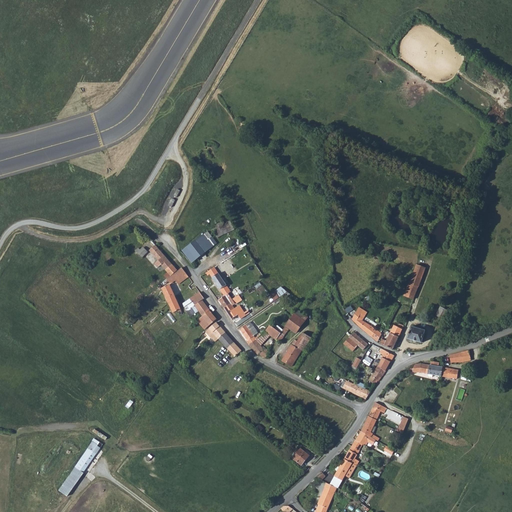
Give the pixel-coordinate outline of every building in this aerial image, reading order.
[(509,93),(511,89),(501,83),(499,86),(509,93)] [(227,222),(214,228),(218,237),(231,231),(227,222)] [(182,251),(191,263),(215,246),(206,234),(182,251)] [(156,258),(158,260),(163,255),(155,245),(149,250),(156,258)] [(136,249),(142,256),(147,252),(143,247),(141,248),(139,246),(136,249)] [(158,260),(161,264),(167,259),(163,255),(158,260)] [(161,264),(166,269),(165,270),(171,276),(177,270),(167,259),(161,264)] [(414,299),(416,294),(426,267),(417,264),(410,283),(409,283),(405,296),(414,299)] [(206,273),(208,275),(210,274),(219,288),(225,296),(227,295),(229,293),(231,292),(214,267),(206,273)] [(163,280),(166,283),(168,281),(170,284),(175,280),(178,284),(188,276),(182,268),(176,272),(171,276),(163,280)] [(162,288),(172,313),(175,312),(178,317),(181,315),(181,317),(188,312),(187,311),(182,305),(178,308),(169,285),(162,288)] [(285,288),(281,285),(270,292),(269,292),(271,297),(285,288)] [(182,305),(187,311),(193,306),(201,300),(204,298),(200,292),(182,305)] [(222,304),(225,308),(231,303),(233,306),(236,303),(232,298),(228,300),(222,304)] [(193,306),(201,317),(209,310),(201,300),(193,306)] [(225,308),(231,319),(239,315),(241,319),(249,313),(247,310),(245,312),(240,305),(235,308),(233,306),(231,303),(225,308)] [(436,315),(444,319),(449,310),(441,306),(436,315)] [(294,313),(304,320),(308,315),(297,308),(294,313)] [(201,317),(209,326),(216,319),(209,310),(201,317)] [(264,330),(270,334),(279,341),(287,330),(286,329),(287,327),(296,333),(304,320),(294,313),(280,332),(269,324),(264,330)] [(355,313),(351,319),(352,320),(355,324),(371,337),(376,330),(368,325),(361,321),(363,317),(355,313)] [(197,321),(205,329),(208,327),(209,326),(201,317),(197,321)] [(215,322),(209,328),(209,329),(215,336),(214,337),(213,336),(211,338),(215,342),(218,339),(219,338),(225,333),(215,322)] [(247,341),(250,345),(255,340),(251,335),(256,330),(250,322),(241,329),(248,340),(247,341)] [(380,343),(393,348),(403,329),(394,325),(386,341),(382,339),(380,343)] [(408,339),(422,343),(426,330),(412,326),(408,339)] [(255,340),(260,346),(270,334),(264,330),(257,338),(255,340)] [(371,337),(377,341),(380,336),(381,334),(376,330),(371,337)] [(345,346),(351,351),(355,346),(353,344),(359,337),(353,332),(347,338),(346,339),(349,342),(345,346)] [(219,338),(227,348),(234,342),(225,333),(219,338)] [(291,344),(301,350),(302,351),(310,338),(301,333),(296,341),(294,340),(291,344)] [(353,344),(355,346),(356,345),(361,350),(367,344),(359,337),(353,344)] [(250,345),(258,354),(259,353),(263,356),(266,358),(270,352),(265,347),(263,349),(260,346),(255,340),(250,345)] [(227,348),(228,349),(234,355),(235,356),(238,353),(241,350),(234,342),(227,348)] [(291,344),(282,360),(292,366),(301,350),(291,344)] [(225,352),(226,354),(227,353),(231,357),(232,356),(234,355),(228,349),(225,352)] [(382,349),(380,353),(384,354),(382,357),(390,361),(394,355),(382,349)] [(449,355),(451,362),(464,362),(471,360),(468,350),(449,355)] [(360,363),(360,362),(364,356),(360,354),(355,361),(360,363)] [(378,366),(386,370),(390,361),(382,357),(378,366)] [(414,364),(413,372),(420,372),(429,373),(428,375),(432,376),(432,374),(440,375),(442,367),(438,366),(439,363),(431,361),(430,365),(422,364),(414,364)] [(375,370),(382,375),(386,370),(378,366),(376,368),(375,370)] [(440,375),(454,378),(457,378),(459,370),(442,367),(440,375)] [(369,380),(375,384),(378,380),(379,380),(382,375),(375,370),(369,380)] [(344,389),(350,392),(353,386),(356,388),(357,385),(348,381),(344,389)] [(350,392),(366,399),(371,392),(363,388),(357,385),(356,388),(353,386),(350,392)] [(369,416),(374,419),(376,420),(379,412),(383,414),(386,407),(375,402),(369,416)] [(361,432),(377,440),(378,441),(379,439),(372,434),(376,427),(371,424),(374,419),(369,416),(361,432)] [(402,434),(405,426),(408,418),(404,416),(396,431),(402,434)] [(361,432),(361,431),(355,440),(362,444),(365,446),(365,445),(367,446),(369,443),(374,446),(377,440),(361,432)] [(100,442),(94,438),(59,489),(63,493),(68,485),(73,489),(84,473),(80,471),(100,442)] [(344,459),(352,464),(360,451),(359,450),(362,444),(355,440),(344,459)] [(391,449),(386,446),(383,450),(392,454),(394,450),(391,449)] [(293,458),(302,465),(309,455),(309,454),(310,452),(307,450),(305,451),(301,448),(293,458)] [(149,454),(146,458),(152,462),(155,458),(149,454)] [(334,477),(338,479),(341,476),(342,476),(343,475),(345,476),(352,464),(344,459),(334,477)] [(345,476),(349,478),(356,466),(352,464),(345,476)] [(316,477),(321,481),(325,476),(321,472),(316,477)] [(338,479),(334,477),(329,485),(334,488),(338,490),(342,482),(342,481),(338,479)] [(315,511),(323,511),(333,490),(326,487),(322,496),(321,496),(318,504),(319,504),(315,511)]
